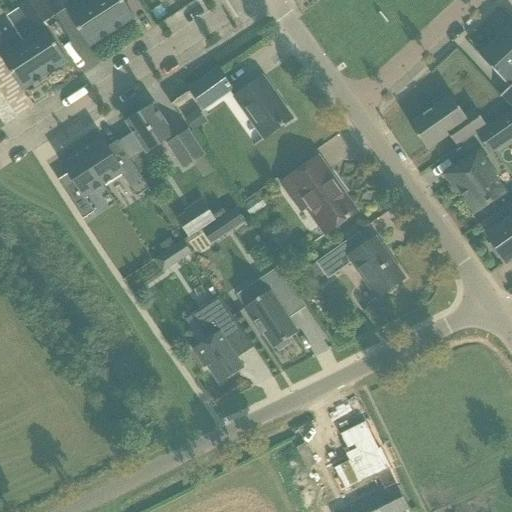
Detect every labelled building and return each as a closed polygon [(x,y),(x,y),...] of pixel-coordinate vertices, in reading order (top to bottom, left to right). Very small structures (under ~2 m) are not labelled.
[(43,24),(54,17),(43,0),(27,0),(18,6),(36,34),(23,43),(45,76),(67,61),(43,24)] [(89,47),(112,33),(90,0),(88,0),(77,7),(72,0),(43,0),(54,17),(65,9),(89,47)] [(90,0),(112,33),(134,18),(122,0),(90,0)] [(511,24),(497,39),(511,55),(511,24)] [(0,55),(22,91),(45,76),(23,43),(10,51),(0,35),(0,55)] [(511,55),(497,39),(479,55),(509,88),(501,96),(511,108),(511,55)] [(184,60),(169,65),(173,76),(188,71),(184,60)] [(204,109),(232,90),(218,70),(190,90),(204,109)] [(264,139),(276,131),(292,119),(279,101),(277,102),(271,94),(273,92),(263,77),(234,98),(264,139)] [(436,106),(410,125),(427,150),(449,135),(457,146),(486,126),(474,109),(465,116),(451,96),(448,98),(445,94),(433,102),(436,106)] [(133,133),(119,142),(131,160),(145,151),(146,153),(163,142),(184,171),(194,164),(202,178),(215,170),(206,156),(188,129),(175,138),(173,135),(153,105),(127,123),(133,133)] [(511,111),(477,135),(490,153),(511,137),(511,111)] [(193,112),(184,118),(193,131),(200,126),(202,125),(193,112)] [(102,139),(82,152),(103,185),(122,173),(137,196),(148,189),(123,150),(114,156),(102,139)] [(479,150),(445,174),(457,193),(460,191),(476,214),(505,193),(492,174),(495,172),(479,150)] [(82,152),(62,165),(74,183),(64,189),(83,219),(94,212),(85,197),(103,185),(82,152)] [(319,157),(302,168),(281,183),(293,200),(298,197),(313,219),(325,235),(355,214),(337,189),(340,187),(319,157)] [(185,212),(175,219),(179,225),(188,238),(215,220),(206,207),(189,218),(185,212)] [(237,208),(225,215),(234,228),(245,220),(237,208)] [(511,216),(486,235),(492,243),(489,245),(497,257),(500,255),(506,263),(511,258),(511,216)] [(359,232),(343,244),(316,263),(325,275),(328,279),(352,263),(365,282),(377,299),(405,279),(392,260),(390,261),(385,254),(387,253),(376,237),(367,244),(359,232)] [(170,239),(160,245),(165,252),(174,246),(170,239)] [(184,241),(169,251),(177,263),(192,253),(184,241)] [(316,263),(307,269),(316,281),(325,275),(316,263)] [(264,332),(274,347),(277,345),(279,349),(288,342),(286,339),(296,332),(279,307),(297,295),(279,268),(260,281),(268,294),(245,309),(261,334),(264,332)] [(239,325),(217,292),(201,303),(217,328),(191,345),(203,364),(206,362),(218,380),(241,365),(222,336),(239,325)] [(356,462),(364,458),(372,474),(387,467),(365,422),(342,433),(356,462)] [(399,511),(407,508),(396,486),(344,511),(399,511)]
